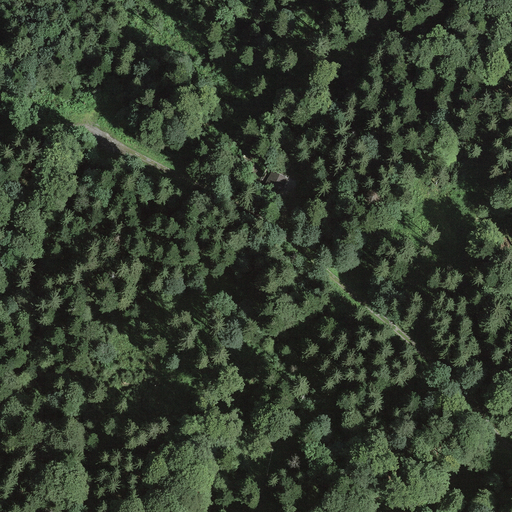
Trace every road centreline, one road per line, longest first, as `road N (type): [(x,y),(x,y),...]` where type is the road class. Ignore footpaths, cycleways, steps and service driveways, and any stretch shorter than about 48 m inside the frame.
road 1 (track): [(511,447),(434,360),(276,228),(109,137),(71,125)]
road 2 (track): [(71,125),(107,108),(243,92),(289,54),(320,0)]
